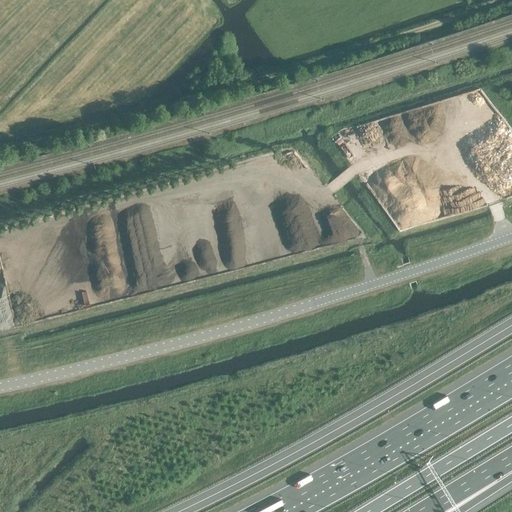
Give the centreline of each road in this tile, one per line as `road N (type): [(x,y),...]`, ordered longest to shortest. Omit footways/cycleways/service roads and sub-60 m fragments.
road 1 (tertiary): [(0,387),(291,311),(511,236)]
road 2 (track): [(0,149),(502,0)]
road 3 (motorway): [(511,378),(279,511)]
road 4 (motorway): [(365,511),(511,424)]
